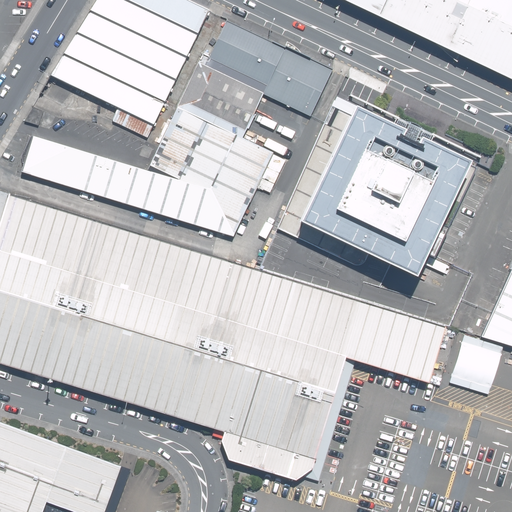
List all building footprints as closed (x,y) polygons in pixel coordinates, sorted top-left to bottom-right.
[(224,15),(193,0),(110,0),(58,76),(167,130),(224,15)] [(511,0),(354,0),(511,72),(511,0)] [(354,80),(238,23),(198,105),(263,137),(284,95),(334,120),(354,80)] [(300,222),(416,280),(473,165),(357,107),(300,222)] [(35,131),(23,169),(247,234),(287,149),(190,108),(160,167),(35,131)] [(449,318),(0,180),(0,358),(224,424),(222,433),(229,451),(299,471),(313,462),(347,352),(431,377),(449,318)] [(511,273),(485,338),(511,346),(511,273)] [(0,511),(115,511),(130,469),(0,426),(0,511)]
